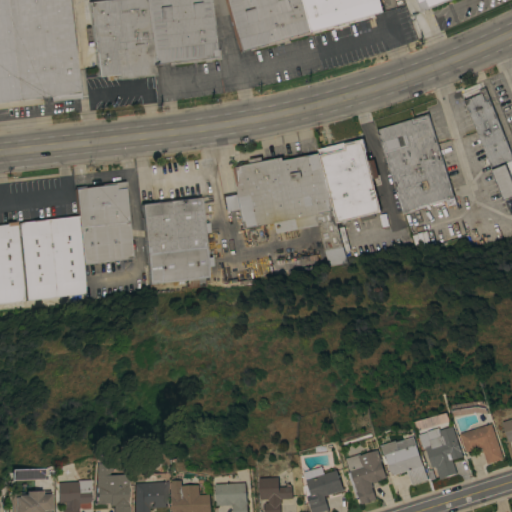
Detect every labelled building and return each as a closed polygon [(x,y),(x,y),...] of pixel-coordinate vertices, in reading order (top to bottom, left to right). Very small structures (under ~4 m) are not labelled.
[(7,0),(19,100),(0,102),(0,0),(7,0)] [(69,0),(81,97),(52,101),(51,97),(19,100),(7,0),(69,0)] [(155,75),(118,80),(118,75),(98,77),(89,2),(105,0),(146,0),(154,65),(155,75)] [(210,0),(217,50),(219,49),(221,59),(169,65),(169,62),(155,64),(155,65),(154,65),(146,0),(210,0)] [(379,0),(383,11),(374,14),(374,16),(348,23),(349,24),(334,28),(334,27),(290,39),(290,40),(277,44),(277,43),(250,50),(250,49),(240,51),(226,0),(379,0)] [(450,0),(421,12),(416,0),(450,0)] [(511,153),(511,162),(507,164),(511,176),(511,197),(504,201),(464,99),(481,93),(480,90),(485,87),(511,153)] [(455,198),(403,214),(377,130),(429,114),(455,198)] [(319,153),(318,149),(351,140),(352,142),(363,139),(368,160),(374,159),(379,177),(373,179),(381,211),(374,213),(375,217),(361,220),(360,216),(337,222),(319,153)] [(345,257),(333,261),(330,249),(325,250),(318,224),(277,233),(274,222),(245,227),(241,208),(226,211),(223,196),(238,193),(233,167),(250,163),(249,159),(262,157),(263,161),(282,157),(283,160),(319,153),(337,222),(345,257)] [(127,188),(125,188),(133,258),(84,264),(79,217),(79,215),(76,188),(102,185),(102,184),(126,181),(127,188)] [(210,277),(206,278),(207,283),(209,283),(209,285),(207,285),(207,287),(190,289),(189,280),(151,284),(142,204),(201,197),(204,224),(209,223),(210,233),(205,233),(208,258),(209,267),(210,277)] [(20,224),(19,224),(19,223),(33,221),(44,219),(44,220),(79,215),(79,217),(78,217),(87,294),(29,301),(20,224)] [(0,304),(0,224),(8,224),(8,223),(17,222),(26,301),(0,304)] [(511,419),(511,440),(509,442),(503,422),(511,419)] [(493,424),(504,459),(488,464),(482,447),(467,452),(461,434),(493,424)] [(464,456),(453,460),(457,473),(440,479),(436,466),(433,467),(426,448),(424,449),(419,434),(428,431),(431,440),(437,438),(434,430),(439,428),(440,431),(454,426),(464,456)] [(427,479),(411,484),(406,470),(391,475),(385,454),(383,455),(380,445),(396,440),(396,442),(413,436),(427,479)] [(383,462),(382,462),(386,475),(387,475),(388,477),(372,482),(374,487),(373,487),(376,499),(362,504),(361,502),(359,503),(357,499),(360,498),(358,492),(355,485),(356,485),(347,458),(362,454),(362,455),(379,450),(383,462)] [(106,463),(106,475),(126,474),(126,486),(126,503),(127,502),(127,506),(129,506),(129,511),(114,511),(114,506),(110,506),(109,503),(106,503),(106,504),(95,504),(95,501),(96,501),(95,488),(94,488),(93,463),(106,463)] [(323,468),(325,474),(337,470),(343,488),(345,487),(346,489),(325,496),(326,498),(325,499),(330,511),(327,511),(327,510),(321,511),(312,511),(310,502),(313,500),(305,474),(323,468)] [(279,477),(280,487),(292,486),(293,499),(281,499),(282,504),(281,504),(281,511),(265,511),(265,503),(269,502),(269,499),(261,499),(260,478),(279,477)] [(75,482),(75,481),(88,480),(90,502),(87,502),(87,503),(78,503),(79,509),(77,509),(77,511),(62,511),(62,501),(58,502),(57,483),(75,482)] [(184,480),(184,485),(200,485),(201,495),(211,494),(211,511),(173,511),(173,497),(172,497),(172,480),(184,480)] [(166,482),(167,507),(148,508),(148,511),(133,511),(132,483),(166,482)] [(229,483),(230,483),(246,483),(247,501),(248,501),(248,505),(247,505),(247,511),(233,511),(233,505),(216,505),(216,503),(218,502),(217,484),(229,483)] [(48,511),(9,511),(8,494),(15,493),(14,492),(23,492),(23,491),(39,490),(39,491),(48,490),(48,511)]
